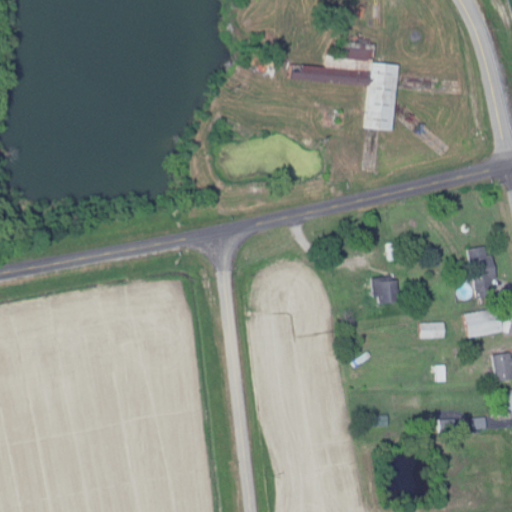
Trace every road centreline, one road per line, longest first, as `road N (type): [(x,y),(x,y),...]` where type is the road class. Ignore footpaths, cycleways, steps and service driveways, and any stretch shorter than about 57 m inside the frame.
road 1 (secondary): [(0,272),(219,234),(511,166)]
road 2 (secondary): [(250,511),(219,234)]
road 3 (secondary): [(509,167),(481,54),(452,0)]
